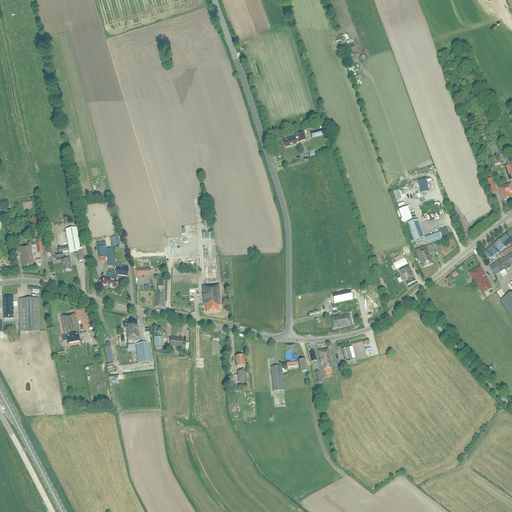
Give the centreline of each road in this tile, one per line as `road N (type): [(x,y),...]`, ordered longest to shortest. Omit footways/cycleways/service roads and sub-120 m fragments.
road 1 (tertiary): [(287,339),(286,219),(213,0)]
road 2 (tertiary): [(0,284),(34,281),(126,309),(287,339)]
road 3 (unclassified): [(511,407),(411,297)]
road 4 (unclassified): [(287,339),(359,333),(411,297)]
road 5 (primary): [(61,511),(0,392)]
road 6 (unclassified): [(411,297),(511,215)]
